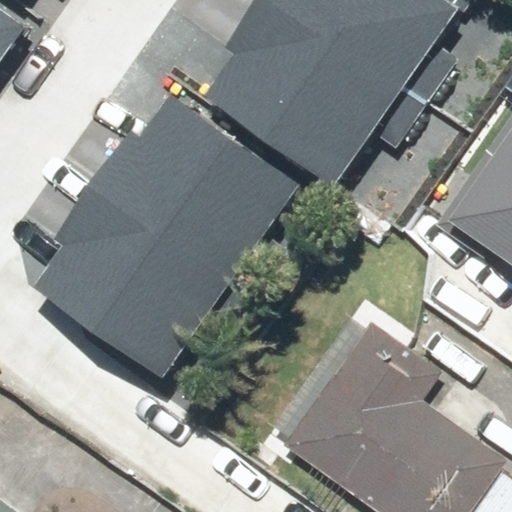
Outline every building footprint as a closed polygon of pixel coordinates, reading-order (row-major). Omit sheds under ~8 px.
[(0,0),(0,64),(4,67),(43,12),(25,0),(0,0)] [(343,208),(476,36),(428,0),(272,0),(235,49),(244,56),(207,104),(343,208)] [(179,400),(313,214),(173,113),(104,209),(117,219),(52,309),(179,400)] [(511,139),(469,204),(511,232),(511,139)] [(371,325),(284,447),(375,511),(479,511),(511,468),(417,401),(437,372),(371,325)] [(20,511),(0,498),(0,511),(20,511)]
